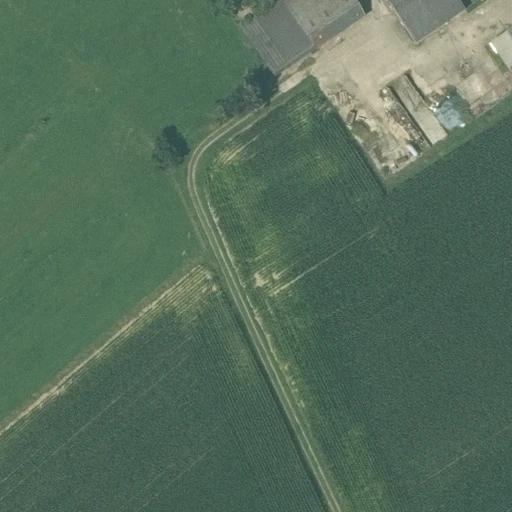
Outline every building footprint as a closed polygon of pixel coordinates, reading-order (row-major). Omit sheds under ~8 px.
[(283,0),(281,2),(300,30),(313,21),(343,0),(283,0)] [(352,0),(343,0),(313,21),(328,42),(364,17),(352,0)] [(382,0),(394,16),(417,0),(382,0)] [(417,0),(394,16),(414,46),(480,0),(417,0)] [(281,2),(240,30),(272,76),(312,48),(300,30),(281,2)] [(328,42),(313,21),(300,30),(312,48),(315,51),(328,42)] [(511,45),(505,34),(490,44),(511,76),(511,45)]
